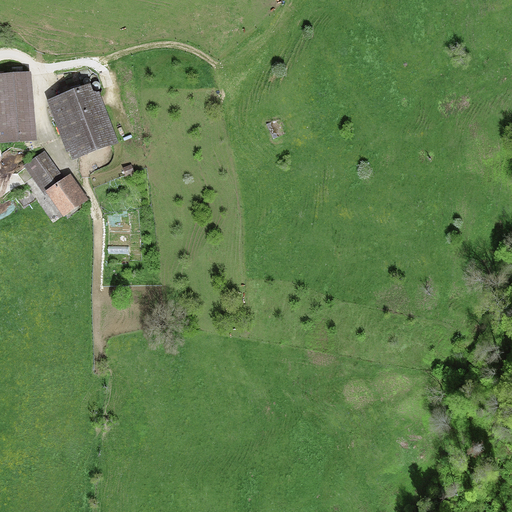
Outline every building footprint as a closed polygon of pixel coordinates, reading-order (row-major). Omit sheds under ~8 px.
[(0,78),(0,143),(34,141),(30,76),(0,78)] [(91,88),(49,105),(71,162),(113,145),(91,88)] [(279,119),(267,124),(273,139),(285,134),(279,119)] [(43,154),(24,167),(60,218),(87,200),(70,177),(63,182),(43,154)] [(131,167),(125,169),(127,178),(134,176),(131,167)]
